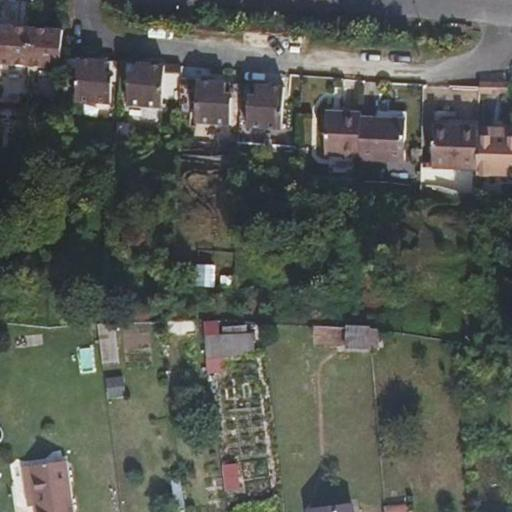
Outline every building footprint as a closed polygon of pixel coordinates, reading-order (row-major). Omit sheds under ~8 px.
[(0,65),(19,66),(20,28),(0,26),(0,65)] [(51,67),(52,29),(20,28),(19,66),(51,67)] [(102,107),(103,78),(96,77),(96,61),(67,59),(66,106),(102,107)] [(154,108),(155,66),(127,64),(126,78),(121,78),(120,108),(154,108)] [(222,128),(222,101),(215,100),(216,85),(188,83),(186,126),(222,128)] [(273,130),(274,90),(247,88),(246,102),(240,102),(239,129),(273,130)] [(353,159),(353,120),(353,115),(317,114),(317,157),(353,159)] [(396,163),(396,120),(353,120),(353,159),(353,161),(396,163)] [(468,170),(469,133),(469,126),(426,126),(424,169),(468,170)] [(511,175),(511,147),(511,134),(469,133),(468,170),(468,175),(511,175)] [(256,335),(220,336),(220,322),(205,322),(207,372),(228,372),(227,358),(257,357),(256,335)] [(370,348),(370,324),(314,325),(314,349),(370,348)] [(70,511),(63,458),(27,463),(31,497),(32,511),(70,511)] [(31,497),(27,463),(19,464),(24,498),(31,497)]
